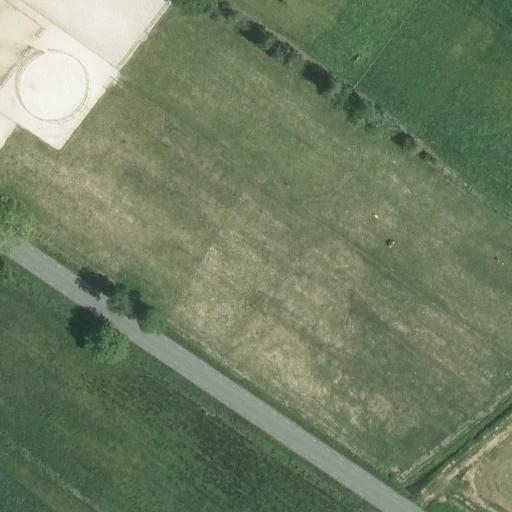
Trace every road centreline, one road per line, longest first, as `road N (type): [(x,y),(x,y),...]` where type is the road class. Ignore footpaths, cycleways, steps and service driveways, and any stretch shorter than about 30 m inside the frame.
road 1 (tertiary): [(400,511),(0,238)]
road 2 (track): [(409,511),(511,426)]
